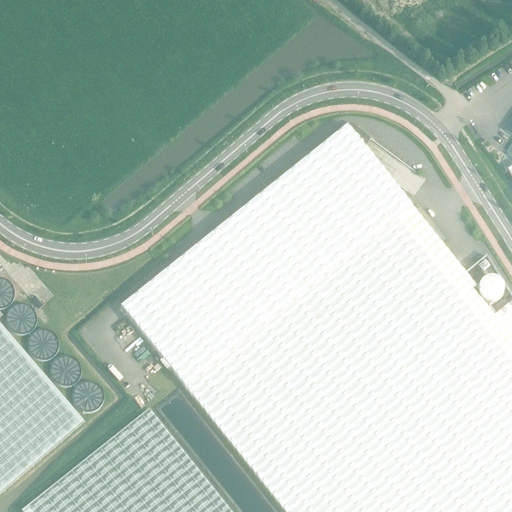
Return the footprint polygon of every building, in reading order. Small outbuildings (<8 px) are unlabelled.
[(511,511),(511,363),(396,218),(409,207),(347,129),(120,311),(281,511),(511,511)] [(511,301),(495,314),(409,207),(396,218),(511,363),(511,301)] [(75,287),(69,292),(81,307),(88,302),(75,287)] [(69,292),(63,297),(75,312),(81,307),(69,292)] [(63,297),(57,302),(69,317),(75,312),(63,297)] [(57,302),(51,307),(63,322),(69,317),(57,302)] [(0,492),(84,421),(0,323),(0,492)] [(229,511),(148,409),(21,511),(229,511)]
